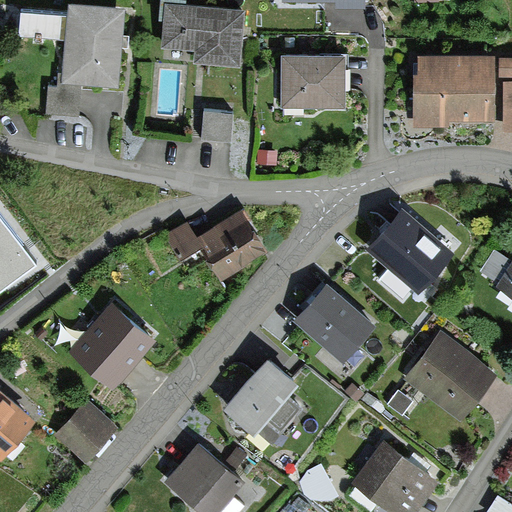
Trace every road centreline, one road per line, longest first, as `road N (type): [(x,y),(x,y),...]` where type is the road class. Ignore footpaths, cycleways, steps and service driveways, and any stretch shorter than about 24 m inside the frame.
road 1 (residential): [(335,199),(63,511)]
road 2 (residential): [(233,193),(140,217),(0,329)]
road 3 (residential): [(0,148),(233,193)]
road 4 (residential): [(511,167),(441,162),(368,179),(335,199)]
